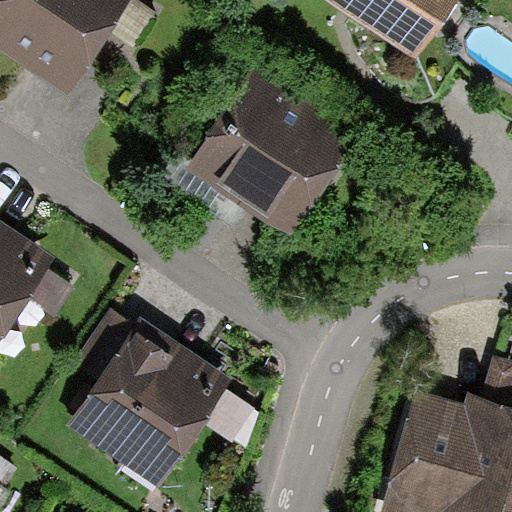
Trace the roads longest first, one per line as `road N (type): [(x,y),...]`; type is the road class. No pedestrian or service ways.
road 1 (residential): [(335,366),(0,140)]
road 2 (residential): [(335,366),(371,321),(430,281),(483,270),(511,275)]
road 3 (residential): [(291,511),(335,366)]
